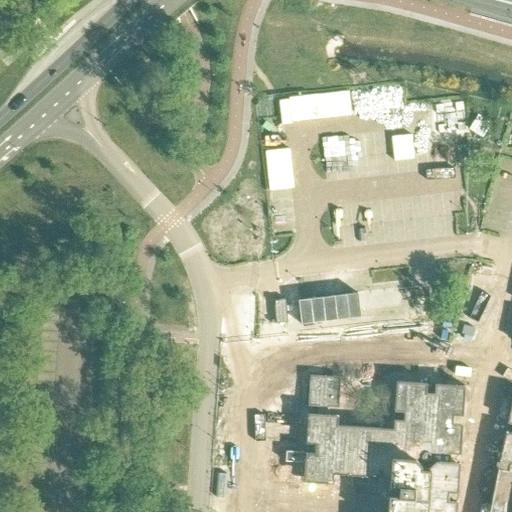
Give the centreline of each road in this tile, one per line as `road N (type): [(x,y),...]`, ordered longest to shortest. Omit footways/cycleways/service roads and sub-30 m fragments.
road 1 (residential): [(197,511),(208,305),(197,261),(169,220)]
road 2 (unknown): [(311,262),(487,238),(478,353)]
road 3 (unknown): [(198,489),(250,479),(272,269)]
road 4 (unknown): [(311,262),(303,184),(470,161)]
road 5 (primary): [(128,0),(0,120)]
